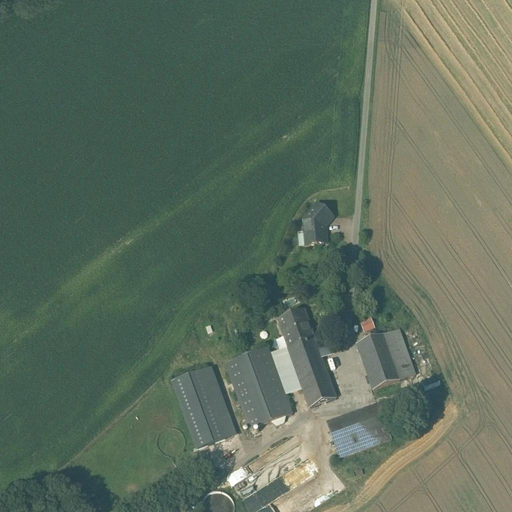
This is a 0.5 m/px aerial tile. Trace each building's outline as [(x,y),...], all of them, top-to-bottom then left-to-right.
[(319,207),(311,216),(309,215),(304,221),(306,238),(307,238),(308,246),(317,245),(319,247),(323,246),(325,244),(326,244),(325,227),(333,218),(317,205),(319,207)] [(317,205),(309,215),(311,216),(319,207),(317,205)] [(304,311),(278,321),(289,350),(315,341),(304,311)] [(361,323),(366,331),(376,325),(372,317),(361,323)] [(398,331),(357,346),(374,391),(415,376),(398,331)] [(336,399),(315,341),(289,350),(310,409),(336,399)] [(268,350),(238,361),(262,427),(272,423),(285,418),(292,416),(268,350)] [(262,427),(238,361),(226,366),(251,431),(262,427)] [(235,437),(211,369),(172,383),(196,451),(235,437)] [(381,412),(330,431),(340,459),(391,440),(381,412)] [(285,418),(272,423),(277,427),(284,424),(285,418)] [(260,488),(304,464),(296,449),(302,446),(298,438),(248,464),(256,479),(240,487),(247,499),(262,491),(260,488)] [(306,511),(308,509),(329,499),(318,477),(295,488),(287,507),(286,506),(288,510),(286,511),(273,511),(270,511),(306,511)] [(221,493),(218,493),(214,493),(212,494),(210,495),(208,496),(206,497),(204,499),(203,501),(202,503),(201,506),(201,508),(200,510),(201,511),(200,511),(234,511),(235,511),(235,509),(235,508),(234,506),(234,504),(233,502),(232,500),(231,498),(230,497),(228,496),(226,495),(225,494),(223,493),(221,493)]
